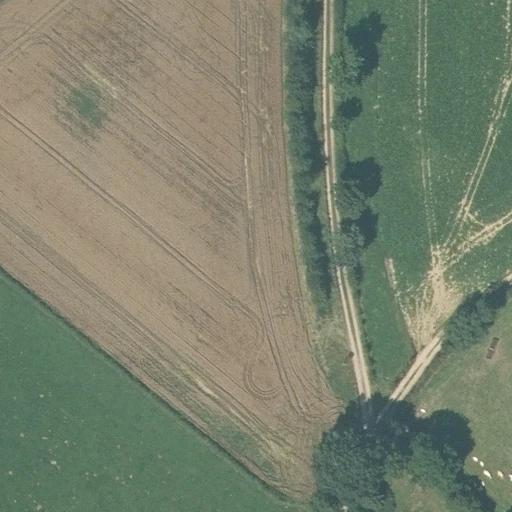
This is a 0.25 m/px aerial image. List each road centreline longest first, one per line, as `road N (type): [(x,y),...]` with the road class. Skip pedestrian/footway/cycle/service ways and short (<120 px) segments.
road 1 (track): [(372,439),(335,223),(327,0)]
road 2 (track): [(372,439),(422,362),(511,281)]
road 3 (track): [(479,511),(437,464),(372,439)]
